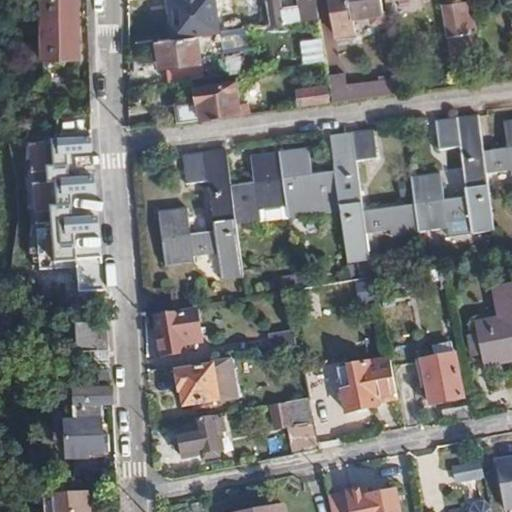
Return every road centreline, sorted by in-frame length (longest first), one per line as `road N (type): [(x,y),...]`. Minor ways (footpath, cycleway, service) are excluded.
road 1 (residential): [(116,142),(511,91)]
road 2 (residential): [(511,422),(140,496)]
road 3 (residential): [(140,496),(116,142)]
road 4 (residential): [(116,142),(112,0)]
